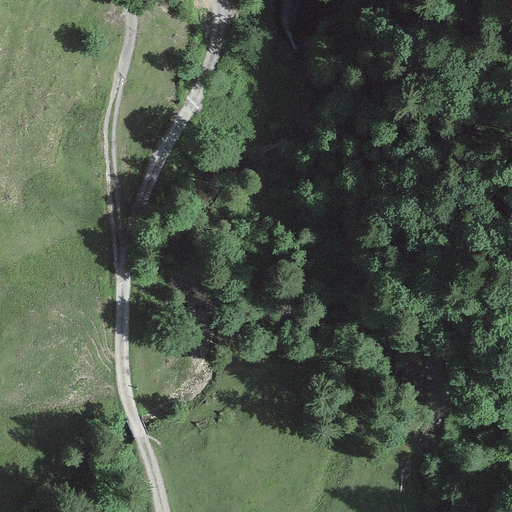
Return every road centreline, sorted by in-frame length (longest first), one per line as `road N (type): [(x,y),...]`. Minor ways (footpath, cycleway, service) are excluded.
road 1 (track): [(121,262),(218,42),(221,0)]
road 2 (track): [(121,262),(110,139),(131,38),(128,0)]
road 3 (track): [(164,511),(127,394),(121,262)]
